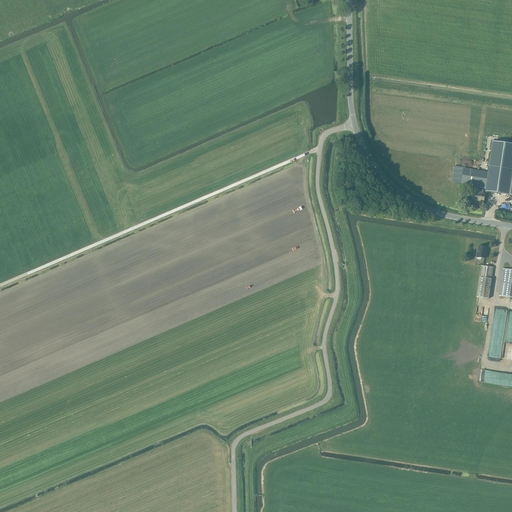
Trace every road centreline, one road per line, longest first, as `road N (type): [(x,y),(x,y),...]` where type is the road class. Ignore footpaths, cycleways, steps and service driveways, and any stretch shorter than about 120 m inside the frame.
road 1 (track): [(320,149),(0,285)]
road 2 (tertiary): [(511,227),(429,211),(377,171),(353,124),(349,0)]
